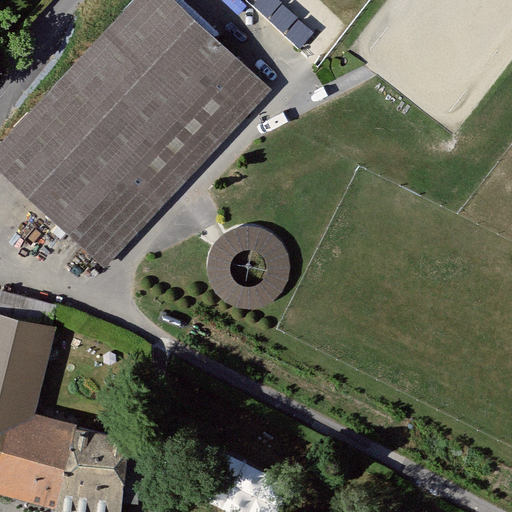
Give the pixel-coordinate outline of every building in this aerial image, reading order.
[(275,88),(181,0),(134,0),(0,142),(0,164),(106,268),(275,88)] [(258,0),(256,4),(304,42),(317,25),(286,0),(258,0)] [(291,253),(284,241),(276,233),(263,227),(250,224),(237,228),(225,234),(216,243),(211,255),(210,267),(212,280),(217,292),(227,301),(239,307),(252,308),(265,305),(276,299),(285,290),(291,279),(293,265),(291,253)] [(0,311),(54,325),(58,304),(0,289),(0,311)] [(0,406),(35,414),(58,326),(54,325),(0,311),(0,406)] [(0,406),(0,493),(59,509),(78,426),(79,424),(35,414),(0,406)] [(78,426),(59,509),(57,511),(124,511),(126,501),(131,453),(133,437),(78,426)] [(145,454),(131,453),(126,501),(141,503),(142,489),(151,490),(153,469),(144,468),(145,454)] [(247,464),(238,494),(285,507),(294,476),(247,464)]
